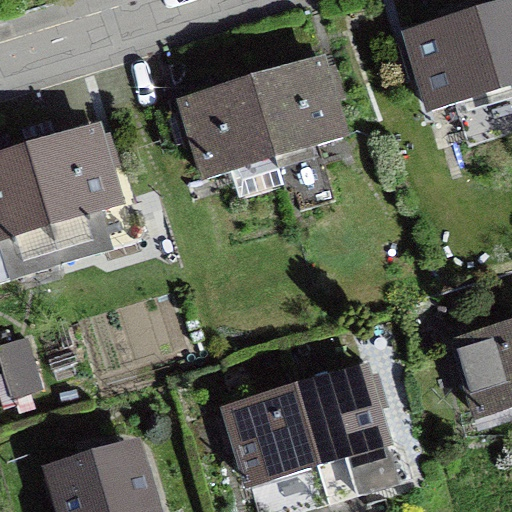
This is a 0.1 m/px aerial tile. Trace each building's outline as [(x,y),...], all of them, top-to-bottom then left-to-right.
[(511,0),(504,0),(506,5),(476,14),(500,95),(511,91),(511,0)] [(426,117),(500,95),(476,14),(402,35),(405,46),(398,48),(409,85),(416,83),(426,117)] [(324,56),(250,80),(278,166),(315,155),(352,143),(324,56)] [(284,187),(278,166),(250,80),(175,104),(179,115),(169,118),(181,155),(190,152),(201,185),(231,175),(239,201),(284,187)] [(105,136),(102,126),(26,148),(61,269),(115,254),(114,250),(132,245),(122,209),(125,208),(114,170),(120,168),(111,135),(105,136)] [(9,284),(61,269),(26,148),(0,155),(0,283),(9,281),(9,284)] [(473,425),(511,413),(511,323),(448,343),(473,425)] [(28,339),(0,347),(0,364),(3,375),(0,376),(0,399),(2,408),(16,404),(20,416),(37,411),(32,395),(44,392),(28,339)] [(295,388),(319,473),(346,466),(356,500),(399,488),(388,451),(394,449),(384,412),(390,410),(380,374),(372,376),(369,367),(295,388)] [(81,400),(77,388),(59,394),(63,405),(81,400)] [(319,473),(295,388),(219,409),(222,419),(216,420),(227,458),(233,456),(244,494),(252,491),(258,511),(314,511),(329,508),(319,473)] [(162,511),(141,440),(41,470),(53,511),(162,511)]
